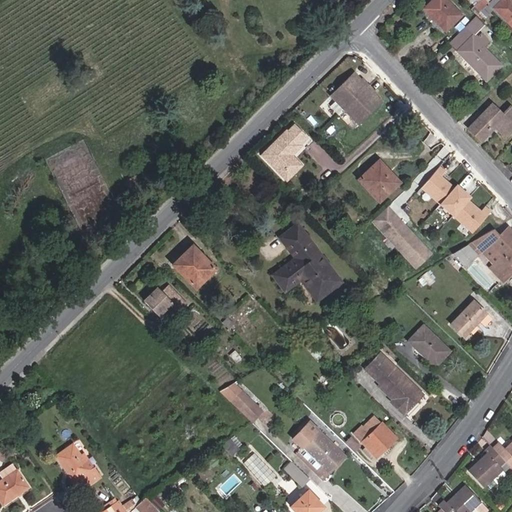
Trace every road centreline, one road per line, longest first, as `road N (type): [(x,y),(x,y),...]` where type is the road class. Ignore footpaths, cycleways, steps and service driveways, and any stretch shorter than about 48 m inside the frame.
road 1 (tertiary): [(0,381),(357,30)]
road 2 (residential): [(511,187),(357,30)]
road 3 (residential): [(397,511),(441,472),(511,369)]
